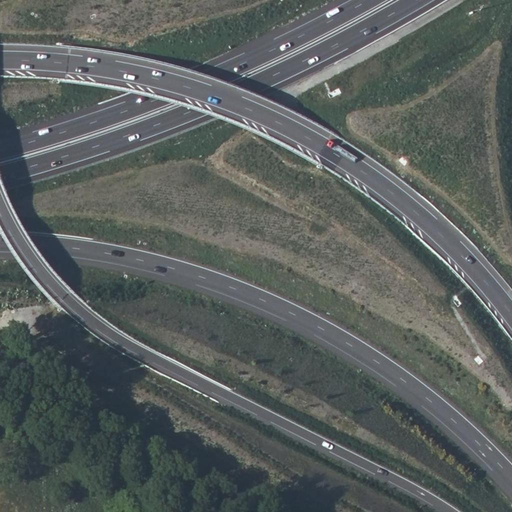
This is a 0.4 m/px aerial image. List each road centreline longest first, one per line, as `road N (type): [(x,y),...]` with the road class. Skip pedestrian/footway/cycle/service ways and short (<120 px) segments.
road 1 (motorway): [(511,314),(427,221),(283,126),(166,82),(0,60)]
road 2 (motorway): [(0,242),(151,260),(267,299),(382,362),(511,476)]
road 3 (motorway): [(0,206),(41,272),(96,324),(452,511)]
road 4 (motorway): [(0,173),(166,120),(418,0)]
road 5 (motorway): [(374,0),(165,97),(0,151)]
